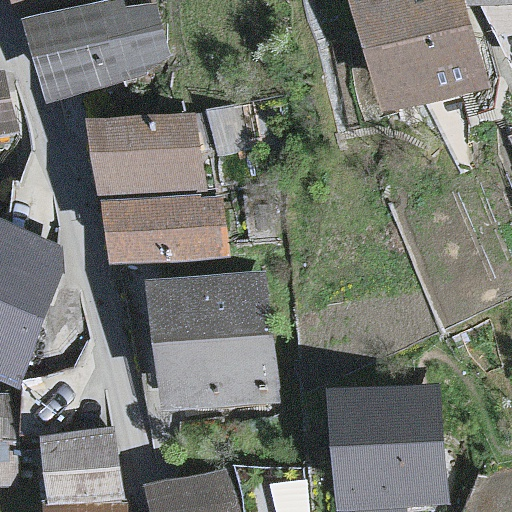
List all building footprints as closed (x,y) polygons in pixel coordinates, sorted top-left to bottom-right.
[(99,0),(7,0),(14,23),(100,0),(99,0)] [(144,0),(131,0),(29,41),(57,110),(171,65),(144,0)] [(456,0),(358,0),(350,3),(384,118),(483,89),(456,0)] [(511,0),(467,0),(469,14),(511,8),(511,0)] [(2,79),(0,79),(0,138),(14,135),(2,79)] [(142,124),(90,131),(101,210),(203,195),(192,116),(142,124)] [(219,202),(103,214),(111,284),(227,272),(219,202)] [(62,259),(0,239),(0,387),(19,394),(62,259)] [(261,278),(147,293),(164,420),(278,405),(261,278)] [(434,392),(329,400),(338,511),(374,511),(444,506),(434,392)] [(8,403),(0,403),(0,486),(14,486),(8,403)] [(110,434),(39,445),(45,511),(51,511),(122,505),(110,434)] [(233,511),(225,477),(143,498),(146,511),(233,511)]
